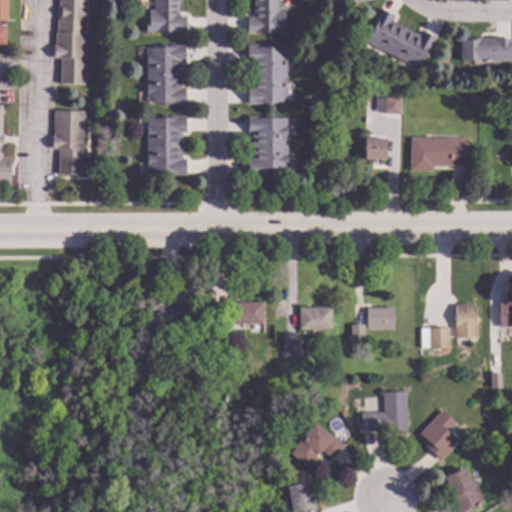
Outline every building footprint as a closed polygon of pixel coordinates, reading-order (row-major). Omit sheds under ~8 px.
[(84,0),(83,85),(59,84),(59,59),(53,59),(53,46),(54,46),(55,33),(56,20),(57,20),(57,0),(84,0)] [(177,0),(178,17),(185,17),(185,34),(144,34),(144,21),(148,21),(148,10),(153,10),(153,0),(177,0)] [(278,0),(278,11),(283,11),(283,21),(286,21),(286,35),(246,34),(246,18),(253,18),(253,0),(278,0)] [(393,17),(391,22),(418,36),(421,31),(435,39),(422,64),(419,62),(415,70),(365,43),(369,35),(366,34),(379,9),(393,17)] [(510,62),(459,62),(459,41),(467,41),(467,40),(510,39),(510,62)] [(184,63),(180,63),(180,88),(184,88),(184,106),(170,106),(170,104),(145,104),(145,48),(169,48),(168,46),(184,46),(184,63)] [(260,49),(285,48),(285,103),(263,103),(263,105),(246,105),(246,89),(250,89),(250,63),(246,63),(246,46),(260,46),(260,49)] [(475,104),(466,104),(467,96),(475,96),(475,104)] [(399,115),(383,115),(383,111),(374,111),(374,98),(400,99),(399,115)] [(1,134),(2,134),(2,147),(0,147),(0,157),(9,157),(9,187),(0,186),(0,105),(1,106),(1,134)] [(81,176),(57,175),(58,149),(51,149),(51,137),(52,137),(53,111),(83,112),(81,176)] [(185,119),(185,133),(181,133),(181,159),(185,159),(185,176),(156,176),(156,174),(146,174),(146,119),(185,119)] [(286,174),(276,174),(275,175),(247,175),(247,160),(250,160),(250,133),(246,133),(246,119),(286,119),(286,174)] [(384,160),(364,160),(364,138),(384,139),(384,160)] [(468,167),(432,167),(432,172),(409,172),(410,139),(469,140),(468,167)] [(188,301),(187,302),(191,323),(148,332),(144,312),(143,312),(143,309),(170,303),(169,296),(186,292),(188,301)] [(262,325),(226,325),(226,303),(262,303),(262,325)] [(511,328),(498,328),(497,303),(511,303),(511,328)] [(466,308),(475,308),(475,339),(453,339),(454,305),(466,306),(466,308)] [(393,330),(366,331),(366,309),(392,308),(393,330)] [(330,330),(298,331),(298,309),(330,309),(330,330)] [(363,342),(350,342),(350,326),(363,326),(363,342)] [(448,349),(419,349),(419,329),(448,329),(448,349)] [(225,352),(206,352),(206,330),(225,330),(225,352)] [(301,359),(282,358),(282,341),(296,342),(302,342),(301,359)] [(406,432),(382,433),(382,431),(360,432),(359,415),(382,414),(382,394),(405,393),(406,432)] [(455,424),(447,433),(458,443),(440,462),(425,447),(428,444),(418,435),(441,411),(455,424)] [(328,436),(329,435),(343,446),(331,460),(320,450),(305,468),(288,453),(314,424),(328,436)] [(472,487),(475,485),(483,503),(460,511),(455,511),(447,493),(449,492),(443,477),(464,468),(472,487)] [(315,510),(317,510),(317,511),(287,511),(285,500),(288,499),(285,487),(309,482),(315,510)]
